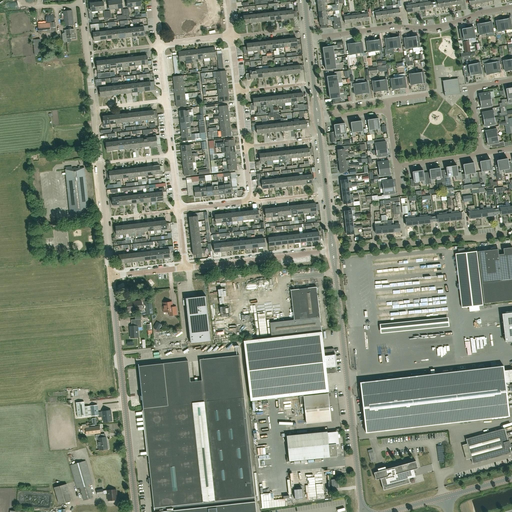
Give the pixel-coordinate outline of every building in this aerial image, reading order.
[(134,8),(134,6),(133,0),(126,0),(127,7),(131,7),(131,9),(134,8)] [(292,10),(289,10),(288,4),(290,4),(290,1),(285,2),(285,4),(286,10),(287,18),(293,18),(292,10)] [(427,1),(423,1),(425,9),(431,8),(431,7),(434,7),(434,2),(430,3),(430,2),(427,2),(427,1)] [(90,7),(91,9),(88,9),(89,13),(91,13),(91,12),(98,11),(97,3),(94,3),(92,2),(90,2),(89,4),(89,6),(90,7)] [(126,19),(125,9),(122,9),(122,13),(116,14),(117,20),(126,19)] [(64,26),(73,25),(72,10),(63,11),(64,26)] [(348,15),(344,15),(343,12),(341,12),(342,16),(344,16),(344,17),(345,24),(351,23),(350,15),(350,14),(348,14),(348,15)] [(329,20),(328,17),(319,19),(320,25),(321,25),(321,29),(327,28),(326,24),(327,24),(328,24),(327,21),(327,20),(329,20)] [(510,18),(503,19),(505,31),(511,29),(510,18)] [(505,31),(503,19),(496,21),(498,32),(505,31)] [(491,21),(484,23),(486,34),(493,33),(491,21)] [(50,33),(56,32),(55,22),(43,23),(43,24),(38,24),(39,34),(50,33)] [(486,34),(484,23),(477,24),(479,35),(486,34)] [(95,42),(98,42),(98,40),(101,40),(99,32),(99,26),(98,24),(90,24),(91,28),(95,27),(96,32),(93,32),(94,41),(95,42)] [(475,38),(473,27),(466,28),(468,39),(475,38)] [(468,39),(466,28),(459,29),(461,40),(468,39)] [(76,35),(75,35),(74,29),(66,30),(64,30),(64,33),(62,34),(63,43),(67,42),(67,39),(71,38),(71,40),(76,39),(76,35)] [(418,36),(411,37),(412,48),(419,47),(418,36)] [(392,38),(394,49),(401,48),(399,37),(392,38)] [(412,48),(411,37),(404,38),(405,49),(412,48)] [(394,49),(392,38),(385,39),(386,50),(394,49)] [(373,40),(375,51),(382,50),(380,39),(373,40)] [(40,40),(38,40),(33,40),(34,55),(38,54),(42,54),(40,40)] [(375,51),(373,40),(366,41),(368,52),(375,51)] [(258,42),(252,43),(253,51),(257,50),(257,54),(260,53),(260,50),(259,50),(258,42)] [(362,42),(355,43),(356,54),(363,53),(362,42)] [(247,52),(253,51),(252,43),(246,43),(246,46),(242,47),(243,54),(247,53),(247,52)] [(356,54),(355,43),(348,44),(349,55),(356,54)] [(323,53),(324,59),(334,57),(334,54),(337,53),(338,53),(337,51),(333,51),(333,52),(323,53)] [(468,65),(472,64),(470,52),(460,54),(461,60),(467,59),(468,65)] [(505,72),(511,70),(510,59),(503,61),(505,72)] [(491,63),(493,74),(500,72),(498,61),(491,63)] [(473,64),(475,75),(482,74),(480,63),(473,64)] [(486,75),(493,74),(491,63),(484,64),(486,75)] [(468,76),(475,75),(473,64),(472,64),(468,65),(466,65),(468,76)] [(377,73),(377,66),(369,67),(369,68),(368,68),(369,74),(372,74),(372,75),(376,74),(376,73),(377,73)] [(249,71),(249,73),(245,74),(246,80),(250,80),(250,79),(256,78),(255,70),(249,71)] [(327,76),(327,82),(341,80),(341,74),(340,70),(334,71),(335,75),(327,76)] [(423,72),(416,73),(418,84),(425,83),(423,72)] [(411,85),(418,84),(416,73),(409,74),(411,85)] [(398,78),(399,89),(406,88),(405,77),(398,78)] [(399,89),(398,78),(391,79),(392,90),(399,89)] [(379,80),(381,91),(388,90),(386,79),(379,80)] [(458,79),(442,81),(445,96),(460,94),(458,79)] [(381,91),(379,80),(372,81),(374,92),(381,91)] [(360,83),(362,94),(369,93),(367,82),(360,83)] [(355,95),(362,94),(360,83),(353,84),(355,95)] [(339,92),(338,92),(329,94),(330,99),(333,99),(333,102),(344,101),(344,94),(343,95),(340,95),(339,92)] [(478,94),(480,101),(491,99),(490,92),(478,94)] [(252,98),(253,103),(249,104),(250,111),(254,110),(253,106),(257,106),(258,113),(256,113),(256,115),(261,115),(261,113),(260,106),(259,98),(252,98)] [(491,99),(480,101),(481,108),(492,106),(491,99)] [(218,113),(228,112),(227,106),(221,106),(220,104),(212,105),(206,105),(202,106),(203,114),(203,115),(205,114),(206,114),(206,112),(204,112),(204,111),(206,110),(205,110),(207,109),(213,109),(213,108),(214,108),(215,111),(218,110),(218,113)] [(506,106),(502,107),(500,107),(501,113),(499,113),(500,117),(504,116),(507,115),(506,106)] [(302,121),(301,118),(301,117),(304,117),(304,114),(308,113),(308,111),(303,111),(298,112),(298,114),(299,114),(300,121),(299,121),(300,129),(307,128),(306,120),(302,121)] [(493,111),(482,113),(483,120),(494,118),(493,111)] [(494,118),(483,120),(484,127),(495,125),(494,118)] [(263,133),(262,125),(256,126),(256,123),(251,123),(252,127),(256,126),(257,134),(263,133)] [(485,131),(486,138),(497,136),(496,129),(485,131)] [(497,136),(486,138),(488,145),(496,144),(497,147),(504,146),(504,145),(505,145),(506,144),(506,142),(505,142),(504,142),(499,142),(497,136)] [(216,148),(224,147),(234,146),(233,140),(224,141),(224,142),(216,143),(216,148)] [(375,143),(376,150),(387,149),(386,142),(375,143)] [(387,149),(376,150),(377,157),(388,156),(387,149)] [(508,159),(502,160),(504,170),(507,169),(507,173),(510,173),(508,159)] [(490,160),(485,161),(487,171),(490,170),(490,174),(493,174),(490,160)] [(504,170),(502,160),(497,161),(498,171),(496,171),(497,181),(502,180),(501,174),(502,174),(501,170),(504,170)] [(377,162),(378,169),(390,168),(389,161),(377,162)] [(474,163),(468,164),(470,174),(473,173),(474,177),(476,177),(474,163)] [(160,165),(153,166),(154,175),(163,174),(163,171),(160,171),(160,165)] [(457,165),(452,166),(453,176),(456,176),(457,180),(456,180),(462,179),(461,172),(458,173),(457,165)] [(447,174),(444,175),(445,182),(446,186),(451,185),(451,181),(450,177),(453,176),(452,166),(446,167),(446,170),(447,174)] [(84,168),(76,169),(76,168),(73,168),(73,169),(65,170),(70,216),(81,215),(81,210),(89,210),(84,168)] [(390,168),(378,169),(379,177),(391,175),(390,168)] [(442,182),(445,182),(444,175),(441,175),(441,171),(440,168),(435,169),(436,179),(437,183),(440,182),(442,182)] [(429,169),(430,172),(430,177),(427,177),(428,184),(434,183),(433,179),(436,179),(435,169),(429,169)] [(423,170),(418,171),(419,181),(422,181),(423,185),(428,184),(427,177),(424,178),(423,170)] [(419,181),(418,171),(412,172),(413,179),(410,180),(411,187),(417,186),(416,182),(419,181)] [(265,180),(261,180),(261,179),(257,179),(258,186),(261,186),(262,189),(269,188),(267,180),(268,180),(267,173),(265,173),(265,180)] [(393,180),(382,181),(383,188),(394,187),(393,180)] [(395,194),(394,187),(383,188),(384,195),(395,194)] [(164,201),(163,192),(165,192),(165,188),(160,189),(160,192),(156,192),(157,201),(164,201)] [(344,204),(347,203),(347,207),(360,205),(359,201),(353,202),(353,203),(350,203),(350,200),(353,200),(353,198),(359,198),(359,196),(350,197),(343,198),(344,204)] [(392,205),(393,215),(396,214),(397,215),(401,214),(400,202),(392,203),(392,205)] [(490,207),(490,208),(486,208),(488,216),(494,215),(496,214),(498,214),(497,209),(496,209),(495,206),(490,207)] [(507,214),(506,206),(502,206),(502,208),(499,208),(500,209),(497,209),(498,214),(500,214),(500,215),(507,214)] [(352,213),(351,210),(355,210),(354,207),(348,208),(348,211),(345,211),(345,217),(361,216),(361,214),(355,214),(354,213),(352,213)] [(221,223),(220,214),(215,215),(215,218),(212,219),(213,225),(216,224),(216,223),(221,223)] [(437,216),(434,216),(434,217),(433,217),(434,222),(435,222),(437,222),(437,223),(444,222),(443,214),(439,214),(440,215),(437,216)] [(427,215),(423,216),(424,224),(430,223),(433,222),(434,222),(433,217),(432,217),(430,217),(430,216),(428,217),(427,217),(427,215)] [(511,247),(503,248),(504,254),(498,255),(498,249),(478,251),(484,303),(511,300),(511,247)] [(462,308),(483,305),(476,251),(455,254),(462,308)] [(271,337),(322,331),(316,287),(314,287),(314,281),(294,284),(295,289),(290,290),(294,320),(270,323),(271,337)] [(185,298),(190,343),(211,341),(206,296),(185,298)] [(128,311),(142,309),(141,301),(127,302),(128,311)] [(164,306),(163,306),(164,312),(168,312),(169,316),(171,315),(177,315),(176,308),(176,306),(172,307),(172,302),(163,303),(164,306)] [(138,327),(141,327),(141,320),(132,320),(132,326),(130,326),(130,338),(139,338),(138,327)] [(324,350),(322,332),(244,341),(251,401),(329,391),(327,374),(336,373),(333,349),(324,350)] [(154,511),(256,511),(240,355),(200,360),(202,382),(190,383),(188,361),(139,366),(141,389),(146,432),(151,478),(148,478),(149,485),(151,484),(154,511)] [(366,432),(376,431),(416,426),(509,416),(505,382),(511,381),(511,369),(504,371),(503,366),(410,377),(370,382),(360,383),(361,389),(358,389),(359,396),(362,395),(366,432)] [(328,393),(303,396),(299,397),(300,404),(301,407),(305,407),(306,424),(331,421),(328,393)] [(102,412),(98,412),(97,405),(90,406),(84,407),(84,402),(76,403),(77,418),(92,416),(91,415),(98,415),(98,418),(103,417),(103,422),(112,421),(111,410),(102,411),(102,412)] [(82,432),(86,431),(86,435),(100,433),(99,426),(89,427),(89,425),(82,426),(82,432)] [(147,453),(144,426),(138,426),(138,431),(140,445),(141,454),(147,453)] [(465,439),(467,444),(462,445),(466,460),(471,459),(472,463),(511,453),(509,447),(510,447),(509,441),(508,441),(504,428),(465,439)] [(327,432),(286,436),(289,461),(329,457),(337,456),(336,444),(328,445),(327,433),(327,432)] [(106,440),(106,437),(98,438),(99,450),(107,449),(106,440)] [(84,500),(93,498),(89,485),(92,484),(85,461),(70,465),(77,488),(80,487),(84,500)] [(380,478),(383,490),(409,483),(408,478),(415,476),(413,469),(417,468),(416,461),(386,469),(385,467),(377,469),(378,471),(374,473),(376,480),(380,478)] [(428,475),(430,482),(437,480),(435,473),(428,475)] [(59,504),(71,500),(67,484),(54,487),(59,504)] [(107,490),(103,491),(103,489),(96,490),(97,495),(104,494),(103,492),(107,492),(108,501),(117,500),(116,489),(107,490)] [(302,489),(294,490),(295,499),(303,498),(302,489)]
